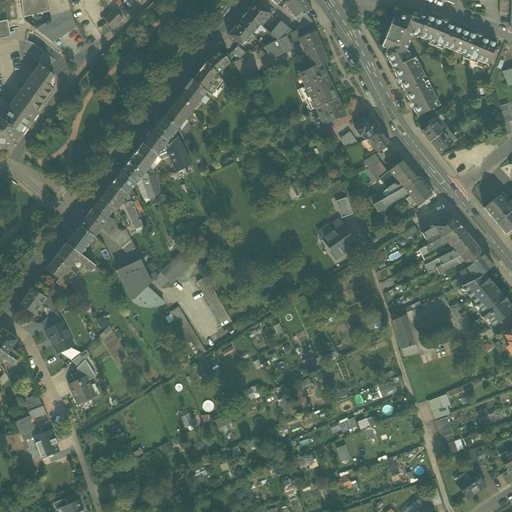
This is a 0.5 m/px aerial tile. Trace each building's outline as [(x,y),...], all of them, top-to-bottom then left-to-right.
[(0,0),(0,22),(7,21),(7,22),(17,19),(16,15),(14,0),(0,0)] [(23,18),(49,12),(46,0),(20,0),(23,18)] [(46,0),(49,12),(52,20),(36,30),(52,43),(76,27),(74,22),(66,0),(46,0)] [(284,5),(290,13),(298,6),(293,0),(288,0),(284,4),(284,5)] [(293,0),(305,15),(305,14),(312,10),(305,0),(293,0)] [(499,0),(499,13),(510,14),(510,0),(499,0)] [(246,13),(260,25),(260,26),(261,27),(272,14),(256,1),(246,13)] [(305,15),(298,6),(290,13),(297,21),(305,15)] [(105,20),(113,30),(123,20),(115,12),(114,11),(112,13),(110,15),(105,20)] [(251,36),(260,26),(260,25),(246,13),(237,24),(251,36)] [(385,54),(393,70),(409,61),(405,53),(406,51),(411,37),(414,32),(419,34),(426,17),(419,15),(417,19),(402,13),(399,21),(393,18),(381,47),(387,50),(385,54)] [(297,21),(302,28),(312,23),(305,14),(305,15),(297,21)] [(427,16),(426,17),(419,34),(418,37),(429,42),(430,42),(431,42),(432,41),(441,44),(441,46),(441,47),(443,47),(463,56),(465,56),(467,55),(475,58),(476,60),(476,61),(477,61),(488,66),(488,65),(497,44),(427,16)] [(265,30),(270,34),(279,23),(274,18),(265,30)] [(10,33),(7,22),(7,21),(0,22),(0,39),(11,37),(10,33)] [(292,34),(279,23),(270,34),(277,40),(277,41),(278,41),(286,37),(292,34)] [(246,43),(251,36),(237,24),(228,35),(240,46),(244,41),(246,43)] [(299,39),(305,52),(320,46),(315,32),(299,39)] [(263,48),(270,60),(293,49),(286,37),(278,41),(277,41),(265,47),(263,48)] [(430,42),(429,42),(428,44),(442,50),(443,47),(441,47),(441,46),(441,44),(432,41),(431,42),(430,42)] [(232,53),(240,59),(248,55),(237,46),(232,53)] [(327,62),(320,46),(305,52),(312,69),(321,65),(322,65),(327,62)] [(229,64),(220,51),(207,63),(216,74),(217,74),(229,64)] [(465,56),(463,56),(462,59),(476,64),(477,61),(476,61),(476,60),(475,58),(467,55),(465,56)] [(412,60),(409,61),(393,70),(405,93),(424,83),(421,78),(425,76),(418,64),(415,65),(412,60)] [(206,62),(192,81),(207,93),(211,96),(222,81),(223,81),(217,74),(216,74),(207,63),(206,62)] [(45,69),(40,65),(34,74),(11,106),(32,121),(54,90),(53,90),(54,88),(55,84),(55,80),(53,76),(51,74),(44,69),(45,69)] [(299,75),(315,110),(338,99),(322,65),(321,65),(312,69),(299,75)] [(511,69),(501,72),(507,86),(511,85),(511,69)] [(240,76),(243,81),(252,76),(249,72),(240,76)] [(427,89),(430,87),(425,76),(421,78),(424,83),(427,89)] [(193,111),(207,93),(192,81),(178,99),(193,111)] [(427,89),(424,83),(405,93),(417,117),(436,108),(433,102),(437,100),(430,87),(427,89)] [(0,119),(1,120),(11,106),(0,98),(0,119)] [(178,130),(193,111),(178,99),(163,118),(178,130)] [(319,118),(322,126),(323,125),(323,126),(330,123),(346,116),(341,106),(341,105),(339,101),(338,99),(315,110),(319,118)] [(497,108),(502,125),(509,122),(511,121),(511,118),(507,104),(497,108)] [(0,119),(0,145),(12,146),(21,133),(22,135),(32,121),(11,106),(1,120),(0,119)] [(364,134),(368,140),(381,131),(371,117),(354,129),(360,137),(364,134)] [(178,130),(163,118),(153,131),(168,143),(173,136),(178,130)] [(318,128),(322,126),(319,118),(314,120),(318,128)] [(417,127),(421,132),(429,125),(426,121),(422,122),(417,127)] [(444,132),(439,125),(435,121),(429,125),(421,132),(430,143),(444,132)] [(443,122),(441,124),(439,125),(444,132),(446,130),(449,129),(443,122)] [(511,133),(509,122),(502,125),(506,136),(511,134),(511,133)] [(314,129),(317,137),(328,132),(333,129),(330,123),(323,126),(323,125),(322,126),(318,128),(314,129)] [(446,130),(444,132),(453,143),(455,141),(446,130)] [(165,146),(168,143),(153,131),(143,144),(158,156),(165,146)] [(391,145),(381,131),(368,140),(377,154),(391,145)] [(345,147),(357,143),(349,132),(339,139),(345,147)] [(453,143),(444,132),(430,143),(439,154),(453,143)] [(173,136),(168,143),(171,145),(183,169),(191,166),(177,138),(176,139),(173,136)] [(168,143),(165,146),(168,148),(165,151),(168,157),(176,173),(183,169),(171,145),(168,143)] [(153,163),(158,156),(143,144),(130,161),(145,173),(147,170),(149,167),(153,163)] [(160,162),(168,157),(165,151),(168,148),(165,146),(158,156),(159,159),(160,162)] [(364,162),(368,168),(380,163),(374,155),(364,162)] [(142,177),(145,173),(130,161),(121,172),(136,184),(142,177)] [(396,180),(409,169),(402,161),(388,172),(396,180)] [(387,173),(380,163),(368,168),(367,168),(376,181),(380,178),(387,173)] [(418,180),(409,169),(396,180),(400,185),(403,188),(404,191),(418,180)] [(147,170),(145,173),(148,175),(150,183),(156,182),(154,173),(152,174),(147,170)] [(131,191),(136,184),(121,172),(113,184),(128,195),(131,191)] [(380,178),(388,188),(392,185),(394,186),(395,185),(397,187),(400,185),(396,180),(388,172),(387,173),(380,178)] [(151,188),(150,183),(148,175),(145,173),(142,177),(144,179),(142,181),(148,199),(154,197),(151,188)] [(407,194),(410,198),(414,202),(418,207),(431,196),(418,180),(404,191),(407,194)] [(113,184),(100,200),(114,210),(116,211),(121,206),(124,202),(124,200),(125,198),(128,195),(113,184)] [(403,188),(400,185),(397,187),(395,185),(394,186),(392,185),(388,188),(386,190),(391,195),(403,188)] [(404,191),(403,188),(391,195),(381,201),(373,206),(377,212),(378,212),(379,212),(384,209),(385,208),(385,207),(407,194),(404,191)] [(377,197),(381,201),(391,195),(386,190),(377,197)] [(131,191),(128,195),(135,210),(141,208),(133,193),(131,191)] [(381,201),(377,197),(374,193),(367,199),(373,206),(381,201)] [(506,205),(509,202),(502,193),(498,196),(506,205)] [(136,214),(135,210),(128,195),(125,198),(128,203),(125,204),(125,206),(129,217),(135,230),(142,227),(136,214)] [(496,224),(511,212),(506,205),(498,196),(484,209),(496,224)] [(335,202),(341,219),(352,215),(346,198),(335,202)] [(92,210),(105,221),(108,217),(114,210),(100,200),(92,210)] [(92,210),(84,221),(99,232),(101,229),(104,225),(107,222),(105,221),(92,210)] [(511,212),(496,224),(502,231),(505,235),(506,235),(511,230),(511,212)] [(124,226),(129,224),(125,214),(120,216),(124,226)] [(438,235),(441,239),(443,238),(459,225),(452,217),(448,216),(421,233),(425,240),(434,234),(435,236),(438,235)] [(112,220),(108,217),(105,221),(107,222),(112,232),(117,229),(113,220),(112,220)] [(94,238),(99,232),(84,221),(79,227),(94,238)] [(107,222),(104,225),(106,227),(103,230),(109,235),(112,232),(107,222)] [(317,232),(322,239),(332,232),(327,225),(317,232)] [(332,232),(322,239),(336,259),(356,244),(352,240),(354,239),(348,230),(346,231),(342,225),(332,232)] [(459,225),(443,238),(447,243),(451,247),(466,235),(459,225)] [(79,227),(66,244),(81,255),(84,252),(94,238),(79,227)] [(404,234),(407,239),(417,232),(414,227),(404,234)] [(109,235),(117,243),(128,233),(126,229),(121,232),(117,229),(112,232),(109,235)] [(140,260),(128,233),(117,243),(134,263),(142,272),(146,271),(140,260)] [(474,244),(466,235),(451,247),(451,248),(452,247),(456,252),(460,257),(474,244)] [(441,239),(424,247),(427,254),(444,244),(447,243),(443,238),(441,239)] [(72,266),(77,260),(81,255),(66,244),(55,259),(68,270),(69,270),(72,266)] [(483,255),(474,244),(460,257),(463,260),(469,267),(483,255)] [(187,246),(183,250),(187,254),(191,250),(187,246)] [(422,256),(427,254),(424,247),(419,250),(422,256)] [(193,260),(187,254),(183,250),(181,251),(170,262),(181,273),(193,260)] [(84,252),(81,255),(89,262),(92,258),(84,252)] [(453,252),(437,259),(440,264),(440,266),(460,257),(456,252),(454,253),(453,252)] [(89,262),(81,255),(77,260),(92,272),(96,266),(89,262)] [(492,267),(483,255),(469,267),(475,275),(477,278),(483,274),(492,267)] [(463,260),(460,257),(440,266),(438,267),(436,268),(439,274),(444,272),(461,264),(461,262),(463,260)] [(66,273),(68,270),(55,259),(46,270),(59,280),(60,280),(61,278),(66,273)] [(425,265),(428,272),(436,268),(438,267),(437,265),(435,261),(425,265)] [(181,273),(170,262),(160,273),(168,281),(171,284),(181,273)] [(133,272),(146,288),(152,283),(146,271),(142,272),(134,263),(116,271),(120,278),(133,272)] [(72,266),(69,270),(73,273),(70,276),(68,279),(70,282),(71,283),(84,309),(89,306),(76,276),(79,271),(72,266)] [(387,267),(381,270),(383,278),(391,275),(387,267)] [(378,281),(383,278),(381,270),(375,273),(378,281)] [(164,304),(146,288),(133,272),(120,278),(132,302),(134,303),(136,304),(138,305),(140,306),(142,307),(144,307),(146,307),(148,308),(150,307),(152,307),(154,307),(156,307),(158,306),(160,305),(162,305),(164,304)] [(66,273),(61,278),(67,283),(70,282),(68,279),(70,276),(66,273)] [(153,281),(161,289),(168,281),(160,273),(153,281)] [(460,286),(477,278),(475,275),(472,276),(470,274),(451,284),(454,290),(455,290),(457,289),(461,287),(460,286)] [(495,288),(483,274),(477,278),(460,286),(461,287),(467,295),(475,304),(482,313),(478,315),(483,321),(486,319),(493,327),(511,311),(511,309),(506,302),(507,301),(503,296),(502,297),(495,288)] [(209,305),(220,323),(229,318),(218,300),(205,277),(196,283),(210,305),(209,305)] [(71,283),(70,282),(67,283),(61,278),(60,280),(59,280),(57,283),(65,289),(68,284),(71,283)] [(458,291),(457,292),(463,299),(467,295),(461,287),(457,289),(458,291)] [(20,305),(34,315),(45,300),(46,298),(31,289),(20,305)] [(443,296),(411,311),(416,322),(448,306),(443,296)] [(45,300),(51,314),(56,312),(50,297),(46,298),(45,300)] [(454,305),(449,308),(454,318),(459,316),(454,305)] [(170,313),(197,357),(205,352),(178,307),(170,313)] [(42,323),(46,330),(62,322),(56,311),(56,312),(51,314),(42,323)] [(397,341),(398,341),(412,337),(406,315),(391,321),(397,341)] [(97,320),(100,329),(108,325),(105,316),(97,320)] [(50,339),(57,354),(73,347),(62,322),(46,330),(44,331),(49,340),(50,339)] [(112,354),(123,346),(109,326),(98,334),(112,354)] [(0,350),(7,355),(10,350),(17,340),(3,330),(0,333),(0,350)] [(416,352),(412,337),(398,341),(402,356),(416,352)] [(20,357),(10,350),(7,355),(16,362),(20,357)] [(72,361),(78,367),(85,360),(89,355),(86,350),(72,361)] [(70,375),(74,382),(85,377),(87,381),(96,377),(85,360),(78,367),(76,369),(78,372),(70,375)] [(90,387),(87,381),(85,377),(74,382),(69,385),(78,405),(95,397),(90,387)] [(305,392),(314,388),(309,378),(301,382),(305,392)] [(371,399),(396,391),(393,380),(368,388),(371,399)] [(95,385),(90,387),(95,397),(96,396),(97,397),(98,397),(97,396),(99,395),(95,385)] [(248,401),(259,396),(255,385),(243,390),(248,401)] [(315,409),(324,406),(322,401),(317,402),(314,392),(310,393),(315,409)] [(24,400),(28,412),(41,406),(37,395),(24,400)] [(428,401),(432,412),(442,408),(438,398),(428,401)] [(456,400),(449,402),(452,409),(458,407),(456,400)] [(30,416),(31,419),(46,413),(43,407),(43,406),(28,412),(30,416)] [(446,407),(442,408),(432,412),(434,420),(449,414),(446,407)] [(492,413),(488,415),(480,418),(482,424),(485,423),(489,422),(494,420),(492,413)] [(216,418),(219,432),(233,428),(230,415),(216,418)] [(338,423),(343,433),(357,425),(353,416),(338,423)] [(31,431),(33,430),(27,417),(16,422),(15,423),(18,430),(21,436),(21,435),(31,431)] [(435,422),(439,433),(449,429),(450,429),(446,418),(435,422)] [(33,430),(31,431),(33,437),(42,434),(39,427),(33,430)] [(451,435),(449,429),(439,433),(441,438),(451,435)] [(34,438),(33,437),(31,431),(21,435),(21,436),(24,442),(34,438)] [(34,438),(41,459),(59,452),(51,431),(42,434),(33,437),(34,438)] [(453,440),(451,435),(441,438),(443,444),(453,440)] [(443,445),(447,456),(458,452),(454,442),(443,445)] [(336,448),(340,463),(350,460),(346,445),(336,448)] [(498,456),(502,461),(510,456),(508,454),(507,451),(498,456)] [(511,451),(508,454),(510,456),(502,461),(508,473),(511,470),(511,451)] [(482,465),(473,452),(467,455),(476,469),(482,465)] [(392,457),(384,461),(390,476),(399,473),(392,457)] [(308,461),(310,469),(318,466),(315,459),(308,461)] [(457,485),(467,499),(485,486),(473,471),(467,475),(468,477),(457,485)] [(468,477),(467,475),(456,483),(457,485),(468,477)] [(340,478),(345,490),(351,488),(346,476),(340,478)] [(281,481),(286,495),(295,492),(290,478),(281,481)] [(105,489),(109,499),(124,493),(119,483),(105,489)] [(429,492),(434,505),(440,503),(436,489),(429,492)] [(53,504),(56,511),(58,510),(67,506),(65,499),(53,504)] [(418,500),(413,504),(418,510),(423,506),(418,500)] [(83,511),(82,508),(80,509),(78,502),(67,506),(58,510),(59,511),(83,511)]
